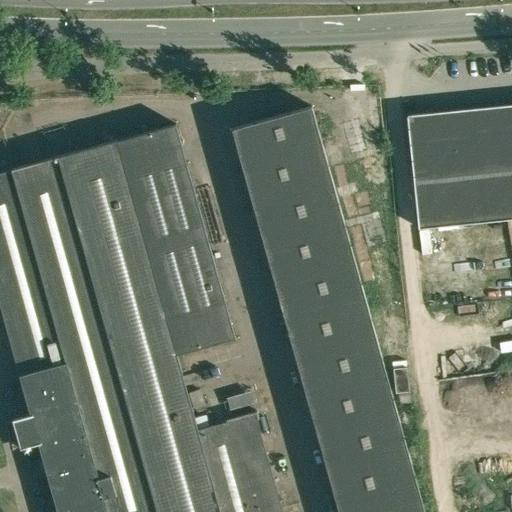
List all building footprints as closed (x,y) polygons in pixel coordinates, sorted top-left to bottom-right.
[(413,172),(511,161),(511,104),(408,115),(408,112),(405,113),(408,149),(410,149),(413,172)] [(423,511),(308,107),(228,129),(284,324),(279,326),(284,345),(290,344),(337,511),(423,511)] [(199,429),(178,354),(236,338),(177,125),(118,141),(117,140),(0,172),(0,307),(30,415),(12,419),(16,434),(20,448),(38,444),(44,466),(57,511),(282,511),(255,414),(199,429)] [(511,161),(413,172),(418,228),(511,218),(511,161)] [(407,368),(394,370),(396,393),(409,392),(407,368)]
